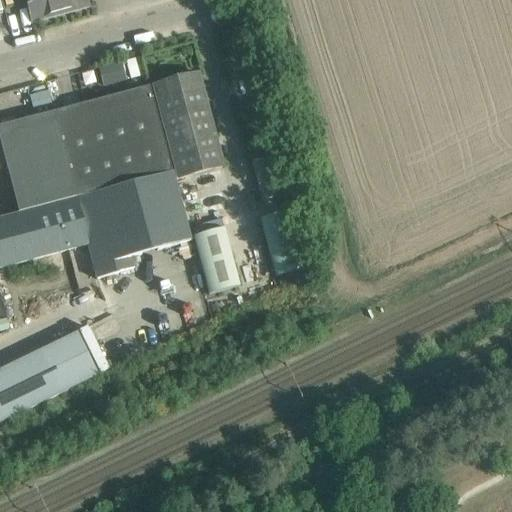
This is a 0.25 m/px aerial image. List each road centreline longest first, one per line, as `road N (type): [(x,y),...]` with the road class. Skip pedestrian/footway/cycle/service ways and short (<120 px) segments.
road 1 (track): [(511,230),(347,302),(253,0)]
road 2 (unclassified): [(0,66),(195,13)]
